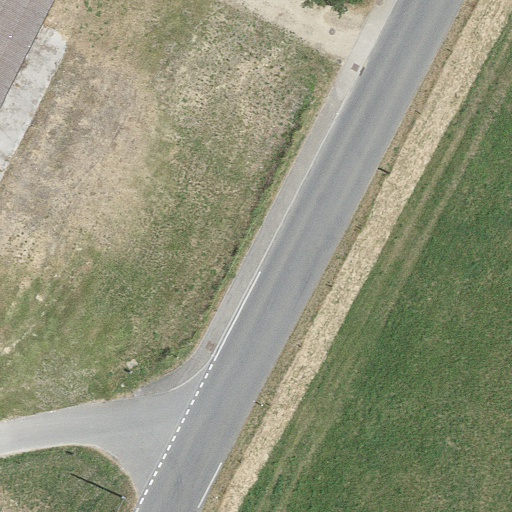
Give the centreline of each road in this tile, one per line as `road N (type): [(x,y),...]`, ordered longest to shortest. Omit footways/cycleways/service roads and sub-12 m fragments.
road 1 (tertiary): [(434,0),(205,438)]
road 2 (unclassified): [(0,440),(120,422),(205,438)]
